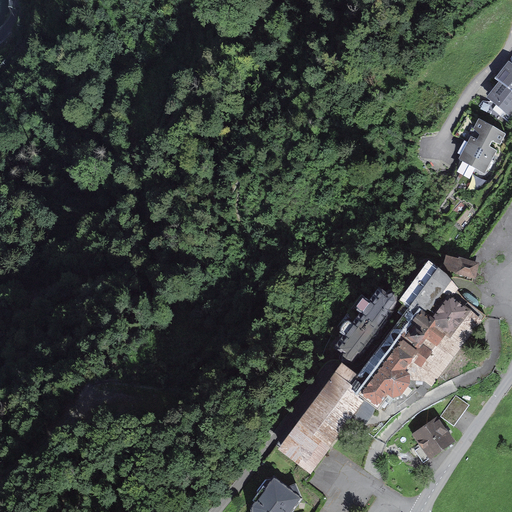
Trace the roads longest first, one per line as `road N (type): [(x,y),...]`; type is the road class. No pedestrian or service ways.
road 1 (unclassified): [(423,511),(511,374)]
road 2 (track): [(98,391),(0,492)]
road 3 (residential): [(436,153),(462,103),(511,42)]
